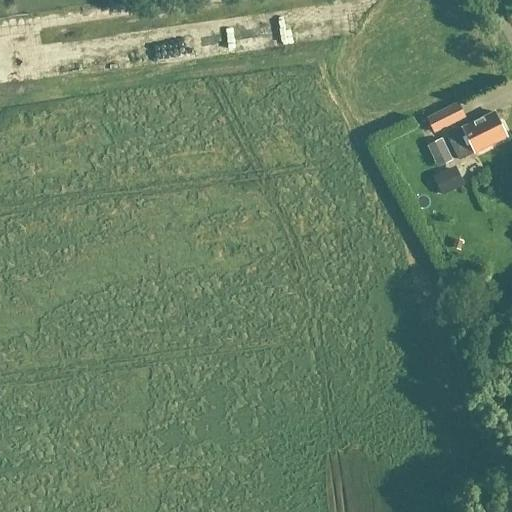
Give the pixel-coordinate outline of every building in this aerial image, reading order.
[(136,64),(164,63),(162,31),(134,32),(136,64)] [(425,118),(432,134),(464,118),(457,103),(425,118)] [(492,113),(445,136),(458,161),(505,137),(492,113)] [(452,161),(440,139),(425,146),(436,169),(452,161)] [(463,185),(454,166),(432,177),(442,196),(463,185)]
